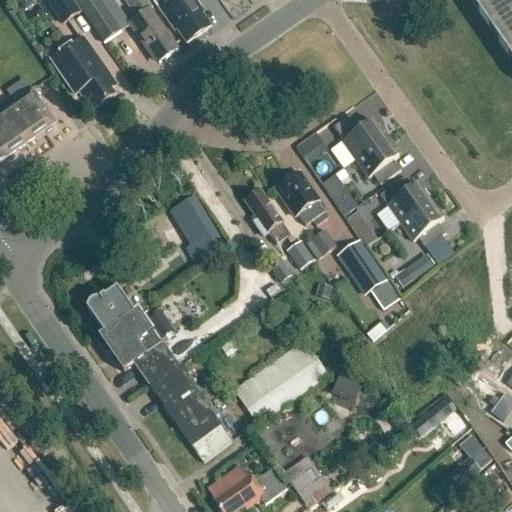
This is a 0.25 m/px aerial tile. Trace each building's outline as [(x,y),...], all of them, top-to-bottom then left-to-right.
[(68,0),(47,0),(46,1),(61,24),(63,28),(80,17),(77,13),(68,0)] [(110,0),(74,0),(105,44),(122,32),(119,28),(127,24),(110,0)] [(143,0),(123,0),(138,21),(129,27),(147,53),(149,52),(158,65),(159,66),(178,53),(151,14),(153,13),(143,0)] [(185,46),(186,47),(210,30),(201,17),(204,15),(193,0),(172,0),(174,2),(169,6),(164,0),(160,0),(154,4),(175,34),(177,33),(186,45),(185,46)] [(511,0),(472,0),(511,57),(511,0)] [(94,103),(98,109),(116,97),(111,91),(117,87),(84,39),(51,62),(75,97),(79,94),(88,107),(94,103)] [(25,65),(16,53),(0,64),(0,72),(5,79),(25,65)] [(34,90),(30,93),(16,74),(2,85),(15,103),(0,113),(0,164),(5,161),(7,158),(54,126),(32,94),(36,92),(34,90)] [(344,145),(356,162),(387,141),(385,139),(383,131),(381,132),(374,123),(344,145)] [(387,141),(356,162),(377,191),(402,173),(395,163),(400,159),(394,151),(395,150),(389,144),(387,141)] [(302,150),(310,161),(321,153),(314,142),(302,150)] [(279,193),(287,206),(287,213),(291,218),(297,221),(300,219),(307,229),(313,224),(317,229),(329,220),(326,216),(326,215),(299,177),(287,185),(283,185),(279,188),(279,193)] [(358,209),(336,177),(323,186),(346,218),(358,209)] [(382,198),(402,225),(432,203),(431,202),(428,194),(426,195),(419,186),(414,190),(407,180),(382,198)] [(269,238),(277,249),(287,242),(291,247),(295,244),(260,194),(258,196),(255,194),(246,201),(248,204),(245,206),(258,225),(254,227),(264,241),(269,238)] [(432,203),(402,225),(423,254),(448,236),(441,226),(446,222),(439,212),(440,211),(434,206),(432,203)] [(203,212),(180,226),(202,263),(225,249),(203,212)] [(356,213),(346,220),(356,235),(366,227),(356,213)] [(326,232),(304,247),(316,262),(337,247),(326,232)] [(315,262),(304,247),(301,242),(287,252),(301,272),(315,262)] [(371,295),(384,314),(399,303),(359,244),(339,258),(366,298),(371,295)] [(294,278),(280,258),(269,266),(283,286),(294,278)] [(134,367),(204,467),(231,447),(139,312),(135,315),(118,291),(101,303),(101,302),(95,303),(90,306),(87,312),(104,336),(100,339),(102,342),(102,346),(107,353),(110,354),(124,374),(134,367)] [(305,345),(236,392),(260,427),(329,380),(305,345)] [(340,379),(332,397),(354,406),(362,388),(340,379)] [(468,460),(430,493),(441,506),(479,473),(468,460)] [(307,508),(329,493),(312,469),(291,484),(307,508)] [(214,504),(219,511),(241,511),(243,511),(244,511),(245,511),(264,499),(270,507),(290,493),(275,471),(254,486),(248,476),(242,481),(237,474),(209,493),(215,502),(214,504)] [(498,511),(506,511),(511,507),(511,487),(492,505),(498,511)]
